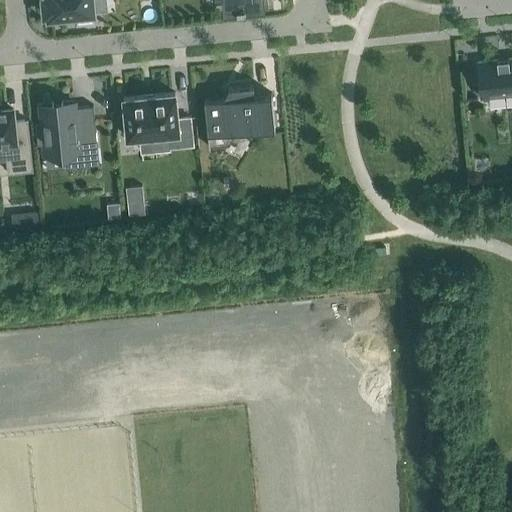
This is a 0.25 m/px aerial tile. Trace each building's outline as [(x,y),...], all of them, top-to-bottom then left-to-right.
[(49,14),(49,17),(52,16),(52,20),(72,18),(72,14),(93,12),(91,0),(43,0),(45,14),(49,14)] [(237,9),(237,11),(245,10),(245,9),(265,7),(264,0),(224,0),(225,10),(237,9)] [(511,58),(477,62),(481,97),(511,94),(511,58)] [(229,87),(222,98),(204,100),(209,147),(229,145),(237,131),(275,127),(271,93),(254,95),(253,85),(229,87)] [(168,148),(193,145),(190,117),(177,119),(175,93),(123,98),(127,138),(167,134),(168,148)] [(40,107),(42,121),(35,122),(37,145),(44,144),(45,157),(66,155),(68,167),(99,164),(93,105),(71,107),(71,103),(40,107)] [(8,172),(32,170),(27,120),(14,121),(13,109),(0,110),(0,145),(5,145),(8,172)] [(141,185),(126,186),(129,215),(145,213),(141,185)] [(119,203),(107,204),(108,218),(120,217),(119,203)] [(36,211),(24,212),(26,229),(37,227),(36,211)]
